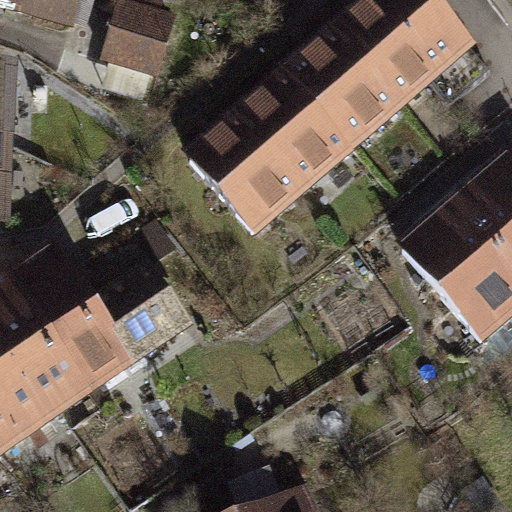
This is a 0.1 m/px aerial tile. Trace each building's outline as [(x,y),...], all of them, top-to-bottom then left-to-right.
[(0,0),(0,35),(64,54),(80,0),(0,0)] [(153,0),(152,0),(121,0),(100,71),(107,73),(99,100),(145,114),(171,28),(147,21),(153,0)] [(490,76),(423,0),(383,0),(340,36),(401,108),(428,85),(450,110),(490,76)] [(401,108),(340,36),(291,78),(353,150),(401,108)] [(0,153),(6,154),(9,69),(0,69),(0,153)] [(353,150),(291,78),(240,120),(303,193),(353,150)] [(303,193),(240,120),(191,162),(254,235),(303,193)] [(511,157),(505,149),(449,198),(511,271),(511,157)] [(511,312),(511,271),(449,198),(392,246),(476,343),(511,312)] [(10,287),(94,411),(194,343),(143,268),(87,306),(54,257),(10,287)] [(94,411),(10,287),(0,293),(0,473),(1,475),(94,411)] [(309,511),(296,481),(227,511),(309,511)]
